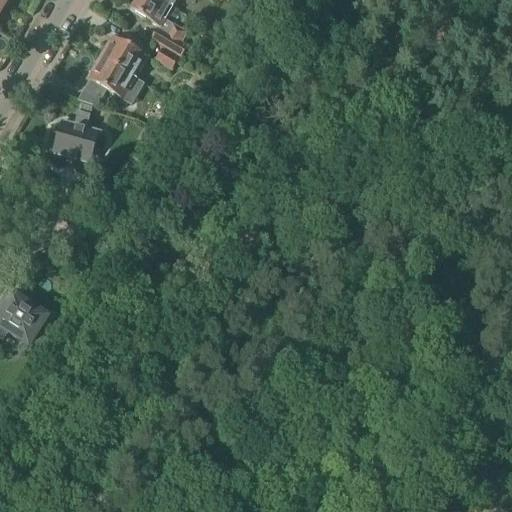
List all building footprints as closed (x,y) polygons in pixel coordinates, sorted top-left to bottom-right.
[(151,44),(162,51),(161,52),(178,62),(179,60),(181,62),(188,49),(183,46),(189,35),(174,26),(173,27),(166,23),(173,11),(154,0),(134,0),(135,5),(130,14),(148,25),(149,24),(157,30),(156,32),(157,33),(151,44)] [(154,0),(173,11),(179,0),(181,0),(195,7),(198,0),(203,0),(210,3),(212,4),(214,0),(221,4),(223,0),(154,0)] [(106,50),(100,60),(134,81),(137,83),(150,61),(116,42),(110,52),(106,50)] [(154,64),(171,74),(178,62),(161,52),(154,64)] [(91,84),(120,102),(112,116),(136,123),(142,112),(126,102),(137,83),(134,81),(100,60),(93,71),(97,74),(91,84)] [(76,166),(76,165),(92,169),(93,169),(94,169),(94,168),(94,166),(94,165),(92,165),(100,138),(101,138),(102,138),(102,137),(103,137),(103,136),(102,135),(102,134),(88,130),(93,110),(81,106),(74,128),(61,125),(53,154),(51,154),(50,155),(50,156),(50,157),(50,158),(67,162),(67,163),(76,166)] [(0,318),(0,340),(3,343),(9,334),(29,347),(47,320),(13,299),(0,318)]
